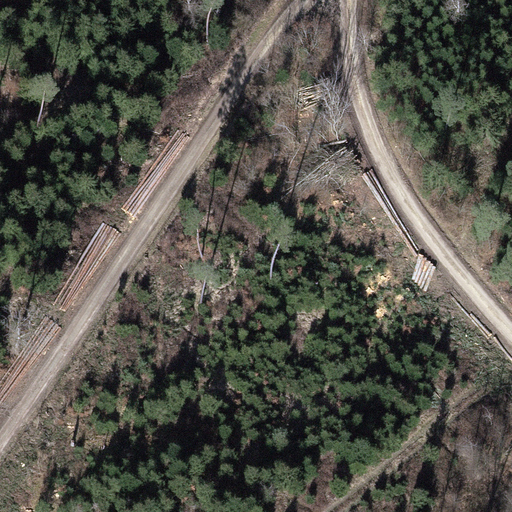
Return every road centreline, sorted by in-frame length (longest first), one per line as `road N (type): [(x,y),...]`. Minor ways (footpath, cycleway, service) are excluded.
road 1 (track): [(303,0),(0,437)]
road 2 (track): [(511,322),(403,190),(363,111),(352,0)]
